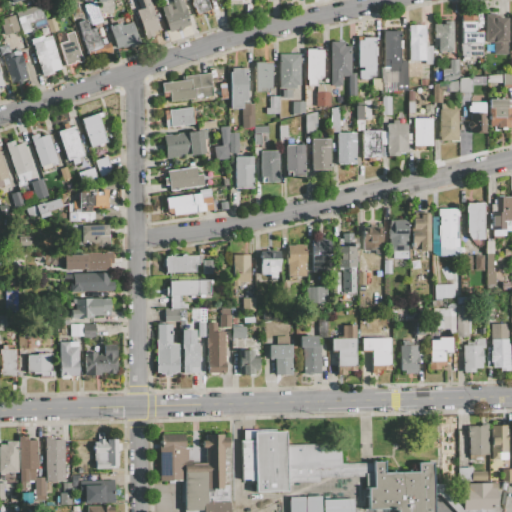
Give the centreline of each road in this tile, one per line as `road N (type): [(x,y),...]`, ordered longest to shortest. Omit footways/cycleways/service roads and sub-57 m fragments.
road 1 (residential): [(0,409),(511,394)]
road 2 (residential): [(133,75),(141,238),(138,511)]
road 3 (residential): [(0,119),(271,23),(377,0)]
road 4 (residential): [(141,238),(511,160)]
